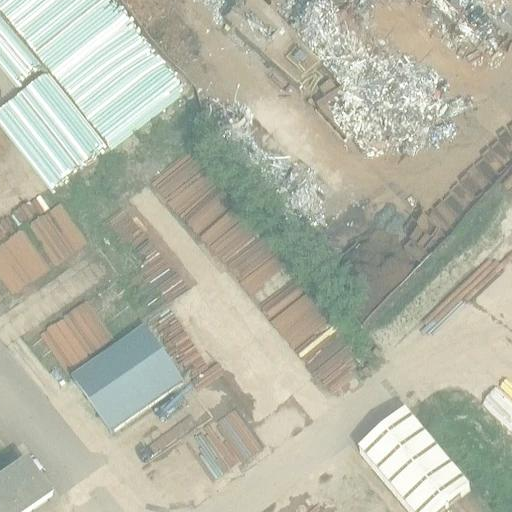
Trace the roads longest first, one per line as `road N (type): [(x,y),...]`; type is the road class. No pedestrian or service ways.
road 1 (unknown): [(511,319),(386,402),(255,511)]
road 2 (unknown): [(135,511),(0,361)]
